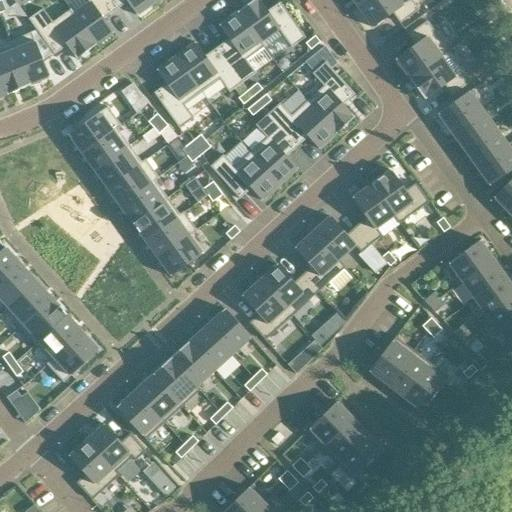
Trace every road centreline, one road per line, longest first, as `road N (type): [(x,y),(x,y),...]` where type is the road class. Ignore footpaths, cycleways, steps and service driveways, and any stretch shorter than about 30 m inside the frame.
road 1 (residential): [(394,114),(0,477)]
road 2 (residential): [(0,128),(40,115),(200,0)]
road 3 (residential): [(394,114),(411,120),(511,255)]
road 4 (residential): [(320,0),(394,114)]
